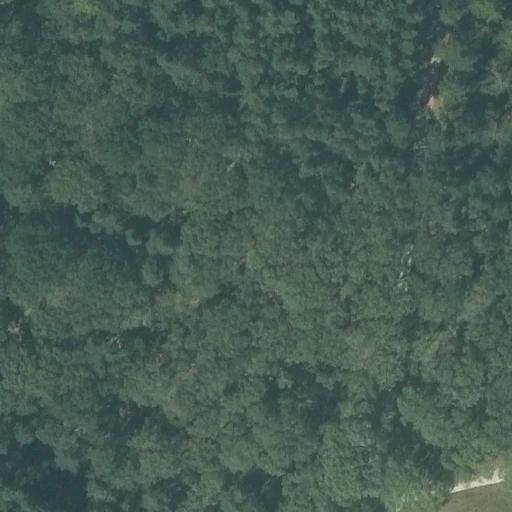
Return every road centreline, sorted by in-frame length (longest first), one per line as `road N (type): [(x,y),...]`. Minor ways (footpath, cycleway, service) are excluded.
road 1 (track): [(427,0),(381,511)]
road 2 (track): [(511,474),(412,497),(385,511)]
